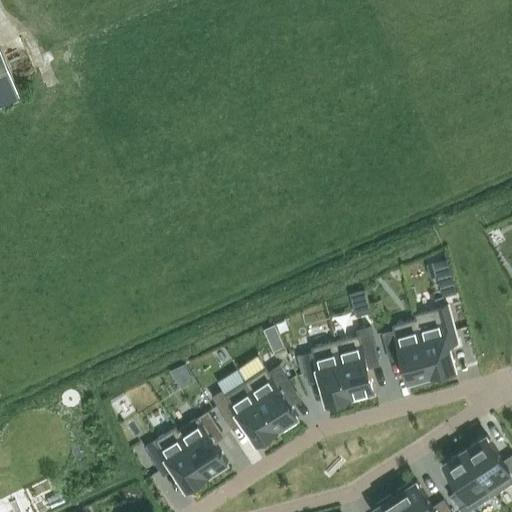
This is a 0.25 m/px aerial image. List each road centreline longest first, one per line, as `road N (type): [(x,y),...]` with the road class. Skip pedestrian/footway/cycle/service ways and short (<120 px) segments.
road 1 (residential): [(511,382),(329,428),(199,511)]
road 2 (residential): [(355,494),(511,388)]
